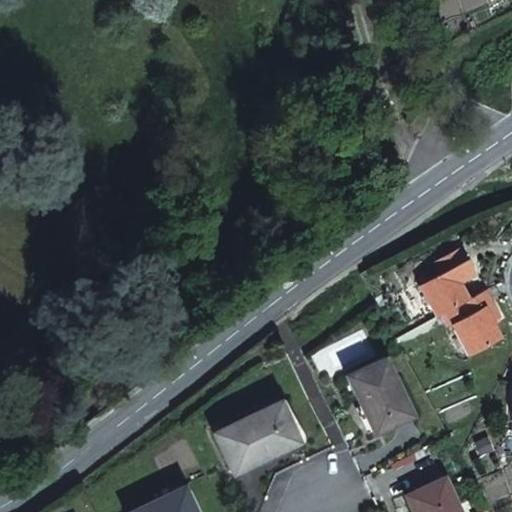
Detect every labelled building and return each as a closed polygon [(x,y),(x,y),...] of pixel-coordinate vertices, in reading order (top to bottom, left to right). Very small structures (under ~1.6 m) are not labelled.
[(423,282),(440,313),(448,308),(473,294),(465,279),(477,271),(463,245),(437,260),(443,272),(423,282)] [(473,294),(448,308),(474,353),(506,335),(496,319),(504,314),(488,286),(473,294)] [(375,433),(414,414),(382,351),(344,370),(375,433)] [(250,458),(292,437),(275,400),(212,431),(232,472),(252,462),(250,458)] [(417,511),(462,511),(446,478),(409,496),(417,511)] [(194,511),(181,485),(125,511),(194,511)]
